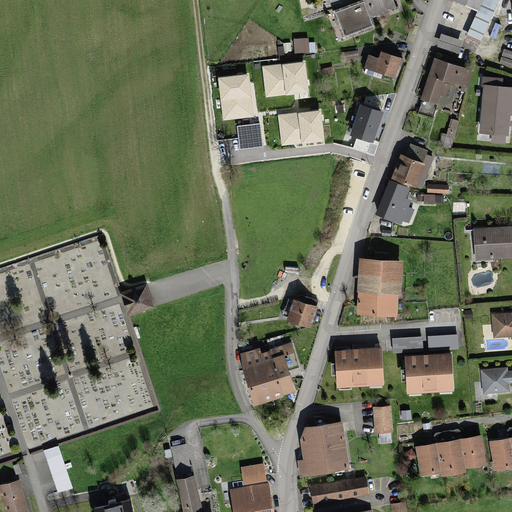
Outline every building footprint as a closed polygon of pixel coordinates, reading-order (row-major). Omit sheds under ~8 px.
[(340,38),(374,25),(363,0),(361,0),(330,13),(340,38)] [(393,7),(390,0),(363,0),(371,16),(393,7)] [(475,10),(479,0),(453,0),(475,10)] [(484,0),(467,39),(477,44),(496,0),(484,0)] [(462,42),(440,36),(436,51),(458,57),(462,42)] [(315,54),(314,42),(301,43),(302,55),(315,54)] [(511,50),(502,48),(499,58),(511,62),(511,50)] [(370,58),(367,68),(394,76),(399,61),(380,56),(378,61),(370,58)] [(430,58),(416,98),(434,104),(442,81),(465,89),(470,73),(430,58)] [(497,65),(511,69),(511,62),(499,58),(497,65)] [(305,62),(262,66),(266,97),(308,93),(305,62)] [(249,74),(218,77),(223,120),(254,116),(249,74)] [(501,87),(502,78),(481,76),(475,135),(508,138),(511,115),(511,79),(509,79),(508,87),(501,87)] [(359,109),(350,137),(370,143),(379,115),(359,109)] [(321,110),(278,115),(281,145),(325,141),(321,110)] [(452,140),(440,138),(438,147),(450,150),(452,140)] [(400,156),(391,178),(420,189),(432,159),(426,157),(428,152),(409,144),(403,158),(400,156)] [(387,183),(375,212),(399,222),(407,202),(401,200),(404,190),(387,183)] [(511,231),(511,228),(473,230),(474,259),(511,258),(511,231)] [(357,261),(356,316),(394,316),(395,295),(398,295),(398,262),(357,261)] [(145,285),(121,293),(128,316),(152,308),(147,291),(145,285)] [(316,308),(290,301),(284,320),(310,327),(316,308)] [(511,309),(490,312),(492,339),(511,337),(511,309)] [(426,351),(457,350),(456,336),(426,337),(426,351)] [(423,351),(422,337),(393,338),(393,352),(423,351)] [(246,371),(243,372),(254,406),(293,394),(285,368),(294,366),(288,346),(261,355),(260,349),(241,354),(246,371)] [(380,385),(379,348),(331,349),(333,387),(380,385)] [(449,354),(403,356),(404,393),(451,391),(449,354)] [(511,392),(511,366),(479,369),(481,395),(511,392)] [(393,436),(391,405),(370,406),(372,437),(393,436)] [(344,465),(339,422),(304,426),(307,457),(302,458),(303,469),(344,465)] [(509,439),(488,443),(492,471),(511,468),(511,431),(508,432),(509,439)] [(436,443),(414,446),(419,475),(440,471),(441,476),(462,472),(461,468),(484,465),(480,436),(460,439),(459,432),(435,436),(436,443)] [(15,472),(0,476),(0,498),(4,511),(13,509),(14,511),(32,511),(29,500),(24,502),(15,472)] [(192,477),(177,481),(184,511),(193,511),(193,509),(200,507),(192,477)] [(365,477),(309,487),(312,504),(368,494),(365,477)] [(269,511),(266,488),(228,494),(231,511),(269,511)] [(129,511),(128,502),(91,510),(90,511),(129,511)] [(405,511),(405,502),(392,503),(392,511),(405,511)]
